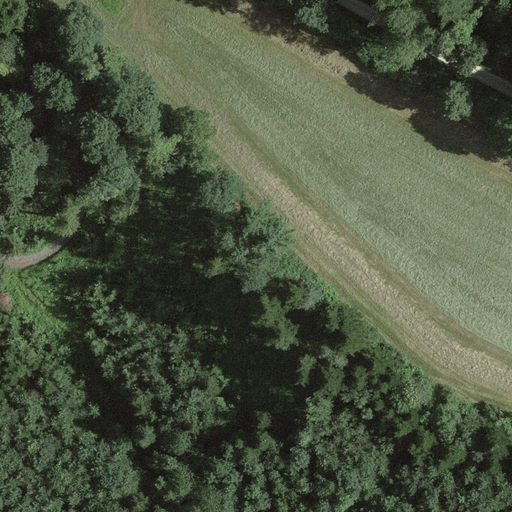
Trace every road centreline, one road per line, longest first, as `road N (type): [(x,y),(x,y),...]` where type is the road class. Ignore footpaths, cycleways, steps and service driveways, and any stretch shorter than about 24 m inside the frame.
road 1 (track): [(0,242),(33,251),(76,214),(87,180),(41,97),(9,0)]
road 2 (track): [(323,0),(511,113)]
